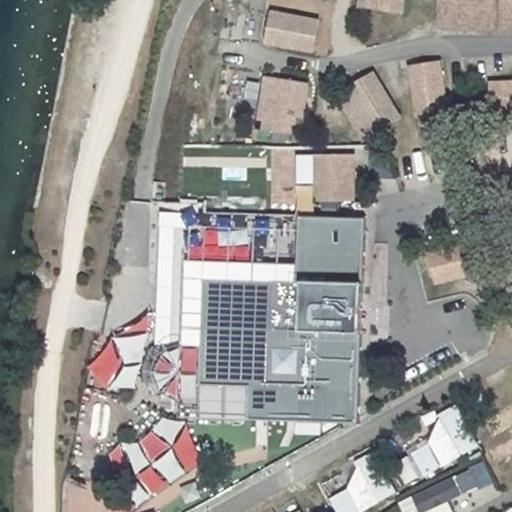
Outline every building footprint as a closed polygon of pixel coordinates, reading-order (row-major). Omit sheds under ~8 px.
[(359,0),(359,8),(407,14),(408,0),(359,0)] [(440,0),(440,27),(496,28),(496,0),(440,0)] [(314,51),(318,20),(274,13),(270,44),(314,51)] [(418,113),(449,110),(444,66),(413,69),(418,113)] [(374,71),(334,99),(367,145),(406,117),(374,71)] [(308,82),(261,79),(257,131),(303,135),(308,82)] [(511,114),(511,83),(496,84),(497,115),(511,114)] [(360,156),(318,156),(318,204),(359,204),(360,156)] [(306,218),(191,214),(186,345),(174,347),(164,353),(157,363),(155,374),(158,385),(164,393),(172,400),(184,402),(184,417),(256,420),(362,423),(365,335),(366,285),(369,220),(306,218)] [(481,274),(473,243),(430,254),(437,284),(481,274)] [(511,426),(511,404),(482,421),(491,438),(511,426)] [(457,414),(420,427),(433,461),(469,448),(457,414)] [(171,444),(180,425),(160,416),(151,434),(171,444)] [(153,432),(136,443),(149,462),(166,451),(153,432)] [(493,472),(511,462),(511,436),(483,451),(493,472)] [(122,448),(132,475),(146,470),(136,442),(122,448)] [(360,480),(326,496),(334,511),(363,511),(394,497),(372,453),(352,463),(360,480)] [(447,511),(440,488),(400,499),(403,511),(447,511)]
